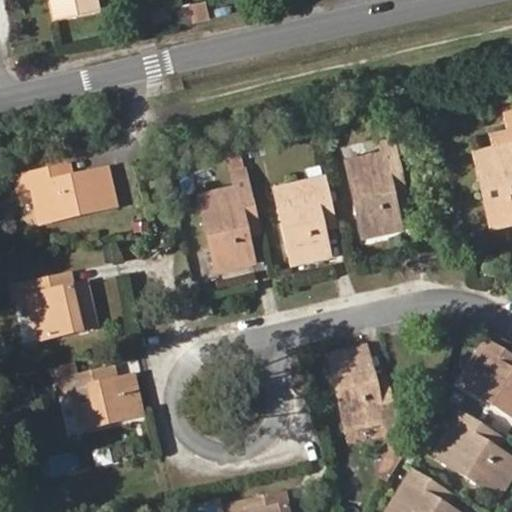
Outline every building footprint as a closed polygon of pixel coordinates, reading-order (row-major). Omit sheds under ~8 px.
[(97,9),(95,0),(52,0),(56,18),(97,9)] [(207,18),(203,3),(189,6),(193,22),(207,18)] [(511,106),(501,109),(506,130),(489,134),(492,147),(473,151),(490,226),(511,221),(511,106)] [(405,185),(394,135),(379,139),(382,152),(346,160),(362,235),(401,227),(395,199),(392,188),(405,185)] [(274,150),(271,138),(247,144),(250,156),(274,150)] [(248,234),(239,196),(252,192),(247,169),(245,169),(240,148),(226,152),(234,186),(197,194),(215,270),(254,261),(248,234)] [(73,175),(70,162),(57,165),(60,178),(73,175)] [(115,207),(106,168),(73,175),(60,178),(57,165),(15,175),(18,190),(32,187),(40,224),(115,207)] [(324,176),(322,166),(308,170),(311,179),(324,176)] [(324,227),(315,188),(328,185),(326,175),(324,176),(311,179),(274,187),(291,262),(330,254),(324,227)] [(337,224),(328,185),(315,188),(324,227),(337,224)] [(408,196),(405,185),(392,188),(395,199),(408,196)] [(261,231),(252,192),(239,196),(248,234),(261,231)] [(73,285),(69,272),(48,277),(51,291),(73,285)] [(96,327),(85,282),(73,285),(51,291),(48,277),(12,286),(15,301),(27,298),(37,341),(96,327)] [(511,417),(511,371),(488,356),(495,345),(486,340),(458,384),(511,417)] [(511,355),(495,345),(488,356),(511,371),(511,355)] [(400,433),(389,390),(376,393),(373,380),(365,347),(326,356),(344,431),(381,422),(384,437),(400,433)] [(75,375),(72,363),(52,367),(55,379),(75,375)] [(115,380),(112,366),(90,371),(93,385),(115,380)] [(141,415),(132,376),(115,380),(93,385),(90,371),(75,375),(55,379),(59,394),(73,391),(82,429),(141,415)] [(389,390),(386,377),(373,380),(376,393),(389,390)] [(497,499),(511,474),(511,460),(495,451),(461,429),(469,418),(460,412),(431,457),(497,499)] [(503,438),(469,418),(461,429),(495,451),(503,438)] [(409,467),(422,447),(412,440),(404,452),(401,457),(399,461),(409,467)] [(404,452),(402,441),(389,444),(391,451),(401,457),(404,452)] [(399,461),(401,457),(391,451),(387,457),(398,463),(399,461)] [(387,480),(398,463),(387,457),(376,474),(387,480)] [(454,511),(448,508),(414,487),(421,475),(413,470),(385,511),(454,511)] [(455,496),(421,475),(414,487),(448,508),(455,496)] [(288,504),(285,490),(263,496),(266,509),(288,504)] [(303,511),(301,501),(288,504),(266,509),(263,496),(227,504),(228,511),(303,511)]
